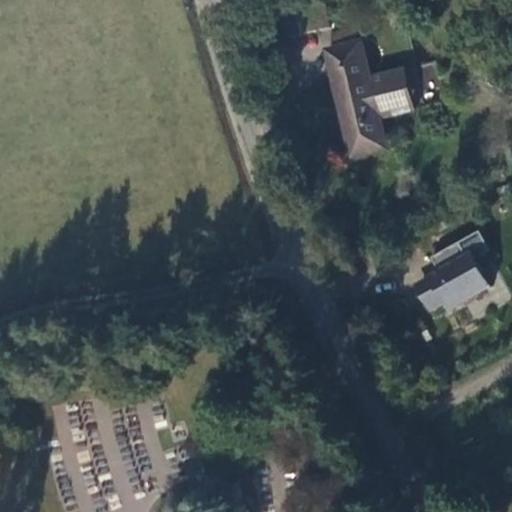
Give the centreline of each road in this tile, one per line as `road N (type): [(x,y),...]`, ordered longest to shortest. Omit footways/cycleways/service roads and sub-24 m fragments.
road 1 (unclassified): [(0,325),(299,259)]
road 2 (residential): [(299,259),(435,511)]
road 3 (residential): [(210,0),(299,259)]
